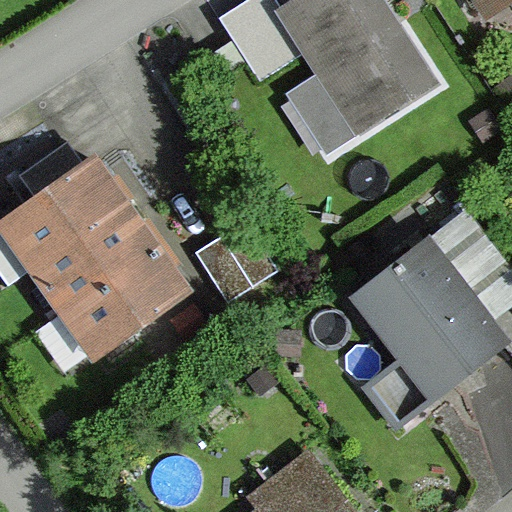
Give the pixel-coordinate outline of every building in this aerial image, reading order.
[(364,127),(429,85),(374,0),(295,0),(276,13),(318,78),(316,79),(319,83),(331,75),(364,127)] [(474,0),(483,14),(504,0),(474,0)] [(229,43),(198,63),(210,82),(242,62),(229,43)] [(32,202),(3,223),(34,266),(120,206),(89,162),(81,168),(63,143),(15,178),(32,202)] [(65,310),(151,249),(120,206),(34,266),(65,310)] [(274,273),(242,223),(217,239),(249,289),(274,273)] [(217,239),(191,255),(223,305),(249,289),(217,239)] [(363,389),(393,428),(501,345),(422,243),(352,298),(400,360),(363,389)] [(96,354),(182,293),(151,249),(65,310),(96,354)] [(339,511),(302,464),(267,491),(282,511),(339,511)]
